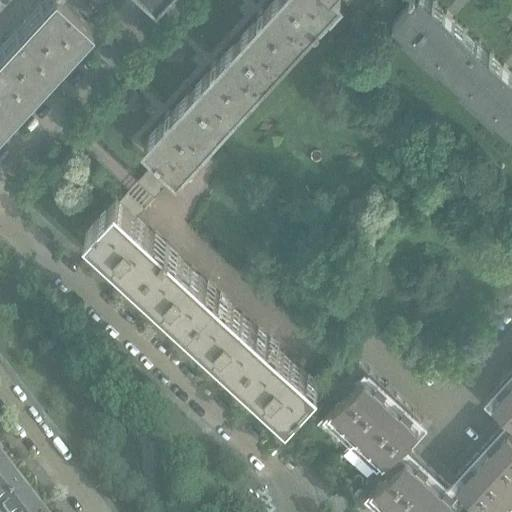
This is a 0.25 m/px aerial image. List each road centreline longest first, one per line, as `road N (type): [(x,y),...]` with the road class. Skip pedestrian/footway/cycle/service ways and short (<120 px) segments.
road 1 (residential): [(308,511),(281,472),(0,212)]
road 2 (residential): [(163,0),(0,180)]
road 3 (residential): [(0,391),(92,511)]
